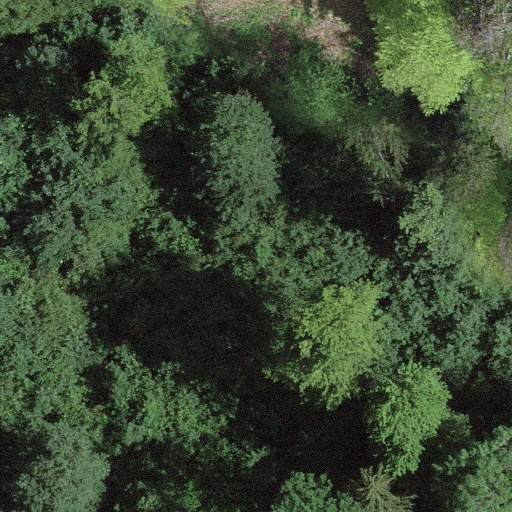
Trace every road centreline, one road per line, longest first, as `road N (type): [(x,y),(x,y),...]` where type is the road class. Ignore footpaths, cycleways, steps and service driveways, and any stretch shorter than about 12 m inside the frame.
road 1 (track): [(168,0),(58,40),(0,49)]
road 2 (track): [(511,461),(363,511)]
